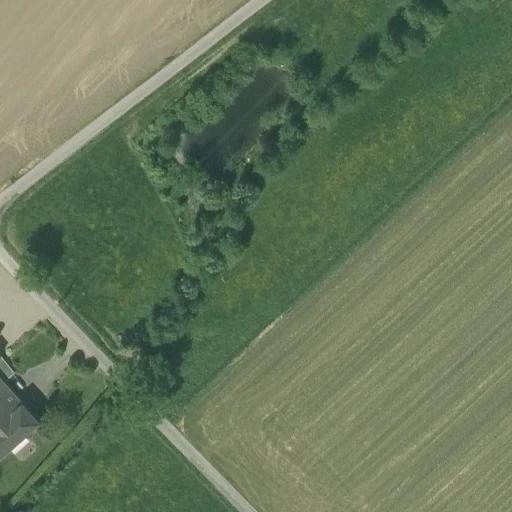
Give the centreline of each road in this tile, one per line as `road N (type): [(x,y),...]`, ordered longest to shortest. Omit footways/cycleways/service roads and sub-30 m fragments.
road 1 (unclassified): [(0,255),(241,511)]
road 2 (unclassified): [(256,0),(0,198)]
